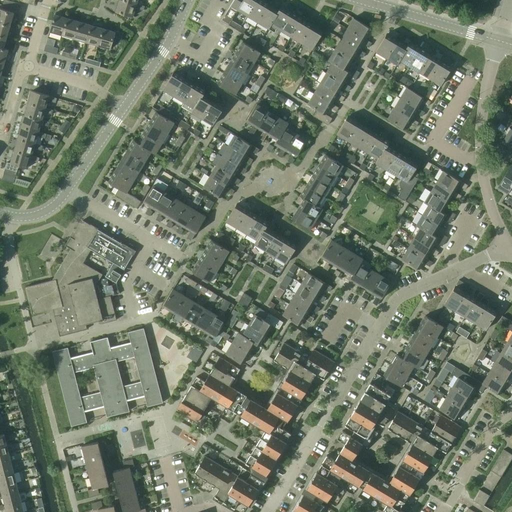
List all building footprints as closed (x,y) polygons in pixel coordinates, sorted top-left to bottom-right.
[(119,0),(116,12),(132,17),(135,8),(143,11),(144,6),(136,4),(121,0),(119,0)] [(237,10),(247,16),(257,0),(242,0),(241,2),(237,0),(233,0),(221,21),(228,25),(237,10)] [(257,0),(247,16),(258,22),(268,5),(260,0),(257,0)] [(7,6),(19,10),(21,4),(9,1),(7,6)] [(258,22),(268,29),(271,25),(270,24),(279,11),(278,11),(268,5),(258,22)] [(277,28),(281,31),(291,13),(281,7),(278,11),(279,11),(270,24),(271,25),(268,29),(274,32),(277,28)] [(0,22),(10,25),(13,13),(0,8),(0,22)] [(281,31),(291,37),(302,19),(291,13),(281,31)] [(49,31),(62,35),(67,18),(54,15),(49,31)] [(62,35),(74,38),(79,22),(67,18),(62,35)] [(353,18),(347,29),(364,39),(371,28),(353,18)] [(291,37),(301,43),(312,25),(302,19),(291,37)] [(0,34),(6,37),(10,25),(0,22),(0,34)] [(74,38),(86,42),(90,25),(79,22),(74,38)] [(86,42),(97,45),(102,29),(90,25),(86,42)] [(301,43),(312,49),(323,32),(312,25),(301,43)] [(97,45),(110,49),(112,43),(119,45),(123,33),(114,31),(114,32),(102,29),(97,45)] [(347,29),(341,39),(358,49),(364,39),(347,29)] [(376,52),(386,58),(397,41),(386,34),(376,52)] [(341,39),(334,49),(352,60),(358,49),(341,39)] [(397,65),(399,60),(407,47),(407,46),(397,41),(386,58),(397,65)] [(236,52),(254,63),(260,52),(242,42),(236,52)] [(399,60),(409,66),(420,49),(409,42),(407,46),(407,47),(399,60)] [(44,51),(56,54),(58,48),(45,45),(44,51)] [(328,60),(332,63),(332,62),(346,70),(352,60),(334,49),(328,60)] [(409,66),(420,73),(430,55),(420,49),(409,66)] [(230,63),(247,73),(254,63),(236,52),(230,63)] [(420,73),(430,79),(440,61),(430,55),(420,73)] [(430,79),(441,85),(451,68),(440,61),(430,79)] [(332,62),(326,72),(344,83),(347,77),(354,81),(357,77),(352,74),(350,73),(350,72),(346,70),(332,62)] [(224,73),(241,84),(247,73),(230,63),(224,73)] [(163,90),(174,96),(184,78),(173,72),(163,90)] [(326,72),(320,83),(337,93),(344,83),(326,72)] [(217,84),(235,94),(241,84),(224,73),(217,84)] [(174,96),(184,102),(194,85),(184,78),(174,96)] [(320,83),(314,93),(331,104),(331,103),(337,93),(320,83)] [(181,106),(191,112),(194,108),(202,95),(203,95),(205,91),(194,85),(184,102),(181,106)] [(400,98),(417,108),(424,98),(406,87),(400,98)] [(32,91),(28,103),(45,108),(47,100),(55,103),(56,98),(48,96),(49,96),(32,91)] [(307,104),(317,110),(325,114),(329,108),(336,112),(338,107),(331,103),(331,104),(314,93),(307,104)] [(191,112),(202,119),(212,101),(203,95),(202,95),(194,108),(191,112)] [(394,108),(411,119),(417,108),(400,98),(394,108)] [(202,119),(213,125),(223,107),(212,101),(202,119)] [(28,103),(25,115),(41,120),(42,120),(44,112),(52,115),(53,110),(45,108),(28,103)] [(253,135),(257,128),(267,110),(256,104),(246,121),(252,125),(248,132),(253,135)] [(387,119),(405,129),(411,119),(394,108),(387,119)] [(257,128),(267,134),(277,116),(267,110),(257,128)] [(313,116),(328,125),(332,118),(325,114),(317,110),(313,116)] [(150,122),(167,133),(174,122),(156,112),(150,122)] [(494,150),(506,157),(511,147),(511,116),(507,113),(501,123),(510,128),(502,141),(500,139),(494,150)] [(25,115),(21,127),(38,132),(40,124),(48,127),(49,122),(42,120),(41,120),(25,115)] [(267,134),(277,140),(285,127),(286,127),(288,123),(277,116),(267,134)] [(337,134),(347,140),(358,123),(347,116),(337,134)] [(144,133),(161,143),(167,133),(150,122),(144,133)] [(347,140),(358,147),(368,129),(358,123),(347,140)] [(21,127),(18,139),(34,144),(35,143),(37,136),(45,138),(46,134),(38,132),(21,127)] [(274,144),(285,150),(296,133),(286,127),(285,127),(277,140),(274,144)] [(358,147),(368,153),(379,135),(368,129),(358,147)] [(151,151),(155,154),(161,143),(144,133),(138,143),(137,143),(151,151)] [(285,150),(296,157),(306,139),(296,133),(285,150)] [(234,135),(228,145),(245,156),(246,155),(252,145),(234,135)] [(386,146),(387,146),(389,142),(379,135),(368,153),(378,159),(386,146)] [(18,139),(14,151),(31,156),(31,155),(33,148),(41,150),(43,146),(35,143),(34,144),(18,139)] [(145,161),(151,151),(137,143),(138,143),(134,140),(127,151),(145,161)] [(228,145),(222,156),(239,166),(243,160),(250,164),(252,160),(246,155),(245,156),(228,145)] [(375,163),(386,169),(397,152),(387,146),(386,146),(378,159),(375,163)] [(10,163),(18,165),(27,168),(30,160),(38,162),(39,158),(31,155),(31,156),(14,151),(10,163)] [(121,161),(139,172),(145,161),(127,151),(121,161)] [(386,169),(396,175),(407,158),(397,152),(386,169)] [(319,165),(336,175),(343,165),(325,154),(319,165)] [(222,156),(215,166),(233,176),(239,166),(222,156)] [(397,196),(404,201),(418,178),(411,174),(418,164),(407,158),(396,175),(407,182),(397,196)] [(115,171),(132,182),(139,172),(121,161),(115,171)] [(5,168),(16,171),(18,165),(10,163),(7,162),(5,168)] [(313,175),(330,186),(336,175),(319,165),(313,175)] [(511,165),(497,188),(507,193),(511,185),(511,165)] [(215,166),(209,176),(227,187),(227,186),(230,180),(237,185),(240,180),(233,176),(215,166)] [(3,174),(15,177),(16,171),(5,168),(3,174)] [(443,170),(437,181),(454,192),(454,191),(461,181),(443,170)] [(115,195),(137,208),(141,201),(126,192),(132,182),(115,171),(108,182),(119,188),(115,195)] [(2,180),(13,183),(15,177),(3,174),(2,180)] [(306,186),(324,196),(330,186),(313,175),(306,186)] [(203,187),(220,197),(224,191),(231,195),(234,190),(227,186),(227,187),(209,176),(203,187)] [(437,181),(430,191),(448,202),(452,196),(458,200),(461,195),(454,191),(454,192),(437,181)] [(143,202),(153,209),(164,191),(153,185),(143,202)] [(300,196),(304,199),(304,198),(318,206),(324,196),(306,186),(300,196)] [(153,209),(164,215),(174,197),(164,191),(153,209)] [(424,202),(428,204),(442,212),(448,202),(430,191),(424,202)] [(164,215),(174,221),(184,203),(174,197),(164,215)] [(298,209),(316,219),(322,208),(318,206),(304,198),(304,199),(298,209)] [(174,221),(184,227),(195,210),(184,203),(174,221)] [(226,221),(237,228),(247,210),(236,204),(226,221)] [(428,204),(422,214),(440,225),(443,219),(450,223),(453,218),(448,216),(446,214),(442,212),(428,204)] [(292,219),(309,230),(316,219),(298,209),(292,219)] [(184,227),(195,234),(205,216),(195,210),(184,227)] [(237,228),(247,234),(257,216),(247,210),(237,228)] [(416,225),(420,227),(433,235),(440,225),(422,214),(416,225)] [(247,234),(257,240),(265,227),(266,227),(268,223),(257,216),(247,234)] [(58,331),(59,336),(87,329),(86,324),(99,320),(100,324),(116,320),(110,295),(97,299),(94,287),(102,274),(96,271),(82,263),(90,249),(113,263),(105,276),(116,283),(135,251),(131,249),(133,246),(129,243),(127,247),(82,220),(72,238),(70,237),(65,245),(70,249),(52,280),(25,287),(32,314),(53,308),(59,331),(58,331)] [(414,237),(431,248),(432,247),(435,242),(442,246),(445,241),(440,239),(438,237),(434,235),(433,235),(420,227),(416,225),(410,235),(414,237)] [(254,244),(265,250),(275,233),(266,227),(265,227),(257,240),(254,244)] [(265,250),(275,257),(286,239),(275,233),(265,250)] [(414,237),(408,247),(425,258),(429,252),(431,253),(434,249),(432,247),(431,248),(414,237)] [(275,257),(286,263),(296,245),(286,239),(275,257)] [(331,263),(342,246),(331,239),(320,257),(331,263)] [(205,251),(222,261),(229,251),(211,240),(205,251)] [(341,270),(352,252),(342,246),(331,263),(341,270)] [(401,258),(419,269),(425,258),(408,247),(401,258)] [(198,261),(216,271),(222,261),(205,251),(198,261)] [(360,262),(363,258),(352,252),(341,270),(351,275),(352,276),(360,262)] [(192,271),(210,282),(216,271),(198,261),(192,271)] [(366,275),(370,268),(360,262),(352,276),(351,275),(350,278),(349,280),(359,286),(366,275)] [(359,286),(370,292),(380,274),(370,268),(366,275),(359,286)] [(307,272),(301,283),(319,294),(325,283),(307,272)] [(370,292),(381,299),(391,281),(380,274),(370,292)] [(301,283),(295,293),(312,304),(319,294),(301,283)] [(444,304),(455,310),(465,293),(455,286),(444,304)] [(162,306),(173,312),(183,295),(173,288),(162,306)] [(237,303),(246,308),(252,298),(243,293),(237,303)] [(295,293),(289,304),(306,314),(312,304),(295,293)] [(455,310),(465,317),(475,299),(465,293),(455,310)] [(173,312),(183,319),(194,301),(183,295),(173,312)] [(465,317),(475,323),(486,305),(475,299),(465,317)] [(183,319),(193,325),(204,307),(194,301),(183,319)] [(282,314),(300,325),(304,319),(310,323),(313,318),(306,314),(289,304),(282,314)] [(475,323),(486,329),(497,312),(486,305),(475,323)] [(193,325),(204,331),(214,313),(204,307),(193,325)] [(214,337),(217,333),(221,336),(224,332),(219,329),(225,320),(214,313),(204,331),(214,337)] [(248,324),(266,335),(272,325),(279,329),(283,322),(268,313),(264,320),(255,314),(248,324)] [(425,315),(419,326),(436,337),(443,326),(425,315)] [(511,332),(507,341),(511,344),(511,321),(502,315),(498,322),(511,330),(511,332)] [(255,343),(259,346),(266,335),(248,324),(242,334),(242,335),(255,343)] [(419,326),(413,336),(430,347),(436,337),(419,326)] [(103,405),(106,417),(129,411),(126,399),(145,394),(148,405),(147,406),(162,402),(161,402),(142,329),(143,328),(128,332),(129,332),(132,344),(110,349),(107,337),(90,342),(93,354),(69,360),(66,348),(68,348),(67,347),(52,351),(52,352),(53,352),(72,425),(71,425),(71,426),(87,422),(86,421),(85,422),(82,410),(103,405)] [(232,343),(249,353),(255,343),(242,335),(242,334),(238,332),(232,343)] [(210,344),(214,347),(217,343),(218,343),(222,337),(221,336),(217,333),(214,337),(212,340),(213,340),(210,344)] [(413,336),(406,347),(424,357),(430,347),(413,336)] [(501,352),(511,358),(511,344),(507,341),(501,352)] [(288,368),(290,370),(281,385),(280,386),(300,398),(315,374),(323,379),(334,361),(314,349),(309,357),(284,342),(274,360),(288,368)] [(225,353),(243,364),(249,353),(232,343),(225,353)] [(187,356),(195,361),(201,351),(193,347),(187,356)] [(413,365),(418,368),(422,371),(429,360),(424,357),(406,347),(401,356),(400,357),(414,365),(413,365)] [(494,362),(511,372),(511,358),(501,352),(494,362)] [(390,365),(408,375),(412,377),(418,368),(413,365),(414,365),(400,357),(401,356),(396,354),(390,365)] [(246,395),(230,385),(240,369),(219,357),(205,381),(196,376),(176,410),(196,423),(211,398),(236,413),(246,395)] [(488,372),(506,383),(511,372),(494,362),(488,372)] [(384,375),(401,386),(408,375),(390,365),(384,375)] [(469,398),(475,388),(475,387),(467,382),(470,376),(455,366),(451,373),(457,377),(451,387),(469,398)] [(475,387),(475,388),(482,392),(486,385),(500,394),(506,383),(488,372),(482,383),(470,376),(467,382),(475,387)] [(385,403),(390,395),(370,383),(345,425),(365,437),(370,429),(375,421),(383,426),(393,408),(385,403)] [(445,398),(463,408),(469,398),(451,387),(445,398)] [(297,403),(277,391),(267,408),(251,398),(240,415),(265,430),(245,463),(265,475),(285,442),(291,433),(282,428),(297,403)] [(439,408),(456,419),(463,408),(445,398),(439,408)] [(412,443),(402,459),(423,472),(437,447),(446,452),(461,426),(441,414),(431,431),(398,411),(387,428),(412,443)] [(352,459),(362,442),(350,435),(340,452),(335,460),(327,455),(316,472),(306,489),(327,501),(341,476),(358,486),(368,469),(352,459)] [(82,448),(84,457),(101,453),(98,442),(81,446),(79,447),(80,448),(82,448)] [(0,445),(0,455),(9,454),(6,444),(0,445)] [(497,460),(502,463),(508,452),(503,449),(497,460)] [(502,463),(507,466),(511,457),(511,454),(508,452),(502,463)] [(84,466),(85,468),(103,463),(101,453),(84,457),(86,465),(84,466)] [(0,455),(0,466),(11,463),(9,454),(0,455)] [(214,496),(234,508),(239,500),(247,505),(263,479),(243,467),(238,475),(205,456),(194,473),(219,488),(214,496)] [(491,470),(496,474),(502,463),(497,460),(491,470)] [(0,466),(0,476),(14,473),(11,463),(0,466)] [(87,469),(90,478),(106,473),(103,463),(85,468),(85,470),(87,469)] [(496,474),(501,477),(507,466),(502,463),(496,474)] [(381,511),(403,511),(400,510),(419,477),(399,465),(389,481),(373,471),(362,489),(387,503),(381,511)] [(116,482),(132,478),(129,467),(124,468),(113,471),(116,482)] [(0,476),(0,486),(0,487),(16,483),(14,473),(0,476)] [(90,478),(92,488),(97,487),(109,484),(106,473),(90,478)] [(118,492),(137,488),(136,486),(134,487),(132,478),(116,482),(118,492)] [(0,487),(3,496),(19,492),(16,483),(0,487)] [(121,503),(137,499),(135,490),(137,489),(137,488),(118,492),(121,503)] [(473,500),(478,503),(484,492),(479,489),(473,500)] [(3,496),(5,506),(21,502),(19,492),(3,496)] [(478,503),(483,506),(489,495),(484,492),(478,503)] [(319,511),(324,505),(304,493),(292,511),(319,511)] [(123,511),(130,511),(135,511),(140,509),(137,499),(121,503),(123,511)] [(5,506),(6,511),(22,511),(24,511),(21,502),(5,506)]
